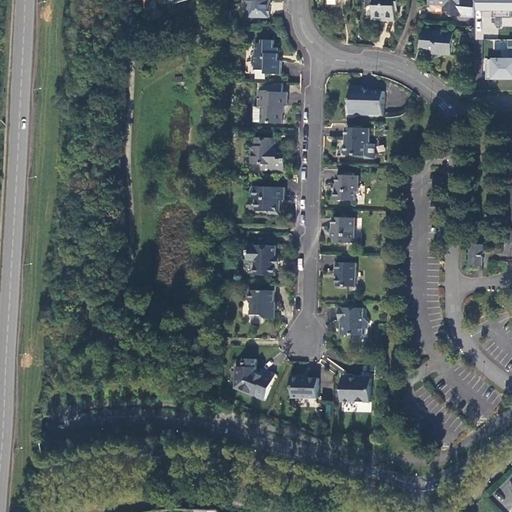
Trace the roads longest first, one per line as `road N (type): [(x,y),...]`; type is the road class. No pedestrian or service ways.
road 1 (primary): [(22,0),(0,454)]
road 2 (tertiary): [(0,435),(95,423),(205,427),(418,490)]
road 3 (residential): [(511,390),(475,357),(455,322),(454,113)]
road 4 (residential): [(316,48),(306,344)]
road 5 (track): [(98,511),(213,502),(261,511)]
road 6 (residential): [(454,113),(410,76),(316,48)]
